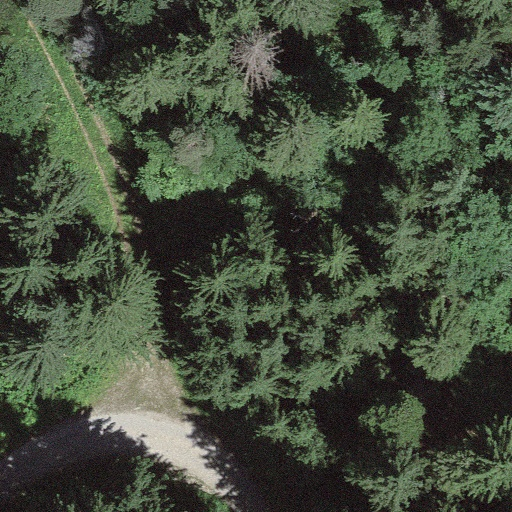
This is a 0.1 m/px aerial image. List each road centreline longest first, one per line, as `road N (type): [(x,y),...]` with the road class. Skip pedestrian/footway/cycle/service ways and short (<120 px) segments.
road 1 (track): [(14,0),(141,293),(146,434)]
road 2 (track): [(0,475),(59,433),(146,434),(216,467),(245,511)]
